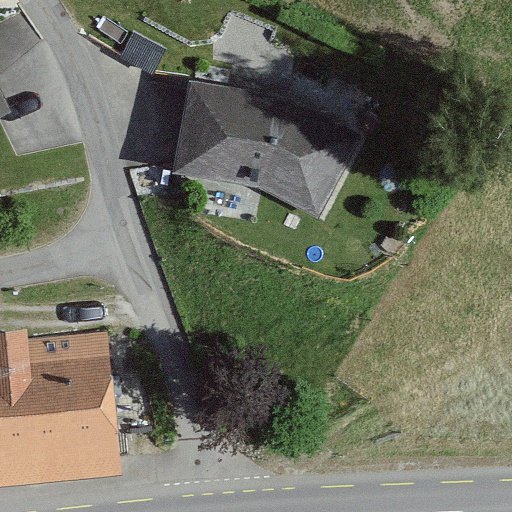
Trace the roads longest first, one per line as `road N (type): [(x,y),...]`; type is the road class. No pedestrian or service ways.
road 1 (residential): [(127,250),(36,28),(11,0)]
road 2 (residential): [(221,511),(127,250)]
road 3 (residential): [(127,250),(0,276)]
